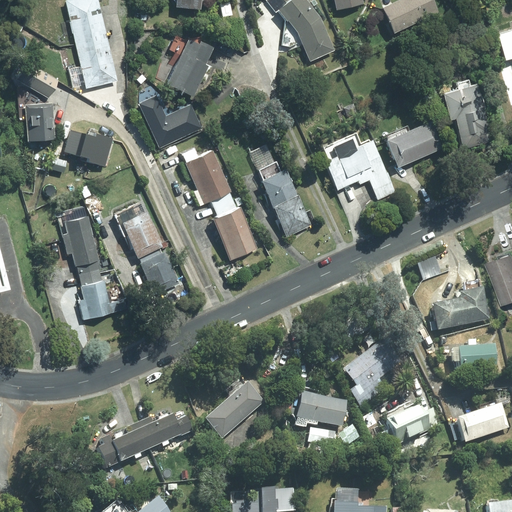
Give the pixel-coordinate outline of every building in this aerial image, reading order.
[(64,0),(74,44),(106,36),(98,0),(64,0)] [(334,48),(320,14),(308,0),(283,0),(276,6),(278,8),(276,10),(284,19),(287,17),(296,29),(309,59),(334,48)] [(332,0),(335,8),(362,2),(361,0),(332,0)] [(392,31),(437,11),(432,0),(390,0),(381,4),(392,31)] [(511,31),(510,32),(509,27),(495,31),(502,57),(511,54),(511,31)] [(106,36),(74,44),(85,88),(117,80),(106,36)] [(191,95),(207,64),(203,62),(211,45),(199,39),(197,42),(187,37),(165,82),(191,95)] [(55,80),(25,63),(13,83),(44,100),(55,80)] [(140,83),(145,78),(139,73),(135,78),(140,83)] [(488,130),(475,81),(441,90),(448,117),(453,116),(461,147),(487,141),(486,140),(489,139),(487,130),(488,130)] [(158,146),(202,127),(191,102),(165,114),(155,93),(138,101),(158,146)] [(51,102),(24,104),(26,140),(53,139),(51,102)] [(396,165),(440,146),(428,118),(385,137),(396,165)] [(103,166),(111,137),(87,130),(86,134),(69,129),(62,151),(80,156),(79,159),(103,166)] [(359,143),(354,132),(318,148),(335,189),(356,180),(358,183),(367,180),(376,200),(395,192),(386,172),(384,173),(370,139),(359,143)] [(209,200),(227,192),(229,191),(210,149),(183,161),(195,189),(192,191),(198,205),(209,200)] [(285,166),(260,177),(285,235),(310,224),(285,166)] [(234,206),(227,192),(209,200),(216,214),(210,217),(228,258),(256,246),(238,204),(234,206)] [(158,248),(161,246),(146,210),(120,221),(117,222),(129,251),(132,249),(136,257),(158,248)] [(97,260),(86,215),(63,221),(65,232),(61,233),(66,253),(70,252),(73,265),(75,265),(77,275),(98,270),(96,260),(97,260)] [(160,252),(158,248),(136,257),(142,271),(138,273),(140,278),(142,278),(145,286),(148,285),(152,294),(178,283),(164,251),(160,252)] [(511,255),(491,262),(504,306),(511,303),(511,255)] [(98,270),(77,275),(79,285),(78,285),(82,299),(77,300),(82,320),(120,310),(117,301),(108,303),(102,279),(100,280),(98,270)] [(435,331),(487,320),(480,288),(457,293),(458,298),(430,305),(435,331)] [(382,339),(342,369),(355,386),(348,392),(360,408),(385,389),(378,380),(400,363),(382,339)] [(455,370),(493,367),(491,345),(454,348),(455,370)] [(203,418),(220,439),(263,403),(246,382),(203,418)] [(346,401),(299,391),(294,418),(340,427),(346,401)] [(506,428),(497,403),(453,419),(461,443),(506,428)] [(421,414),(417,405),(383,420),(395,445),(428,430),(428,428),(437,424),(430,410),(421,414)] [(136,422),(148,449),(178,436),(179,437),(191,432),(184,417),(174,422),(171,414),(151,423),(148,417),(136,422)] [(104,469),(148,449),(136,422),(125,428),(127,433),(109,442),(106,435),(99,439),(101,445),(95,448),(104,469)] [(377,433),(373,425),(368,427),(371,436),(377,433)] [(276,511),(277,511),(296,510),(294,487),(279,488),(279,486),(262,487),(262,489),(247,490),(248,499),(236,500),(236,502),(232,502),(233,511),(230,511),(276,511)] [(166,511),(154,497),(153,498),(151,496),(133,510),(128,504),(123,508),(116,499),(100,511),(166,511)] [(511,511),(511,499),(484,503),(485,511),(511,511)] [(383,511),(384,508),(355,507),(355,503),(331,503),(330,511),(383,511)]
